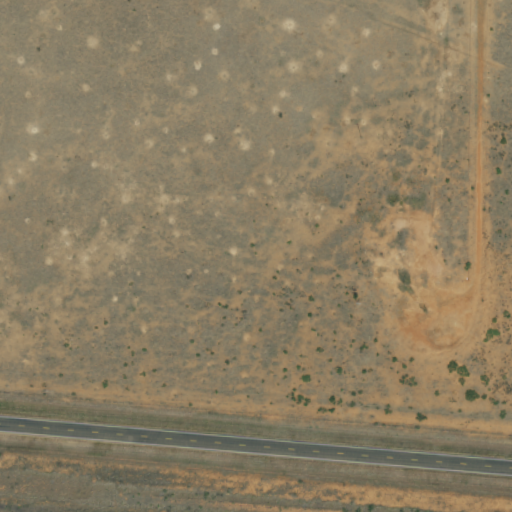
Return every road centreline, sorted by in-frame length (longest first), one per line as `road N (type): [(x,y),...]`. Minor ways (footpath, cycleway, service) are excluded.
road 1 (secondary): [(511,462),(0,419)]
road 2 (residential): [(511,110),(247,0)]
